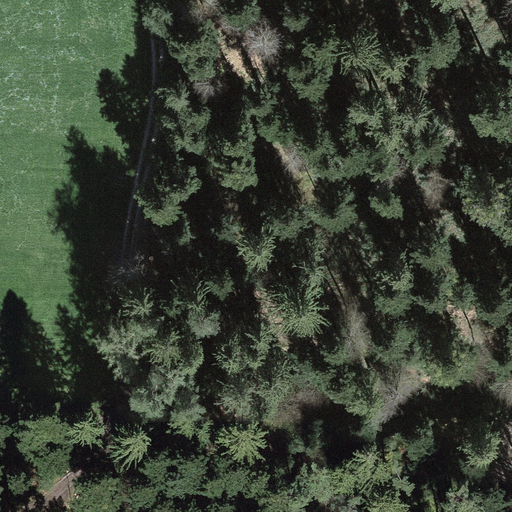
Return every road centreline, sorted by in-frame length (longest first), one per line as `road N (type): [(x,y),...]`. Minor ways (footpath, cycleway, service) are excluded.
road 1 (track): [(123,429),(128,241),(158,77),(147,0)]
road 2 (track): [(123,429),(243,456),(333,511)]
road 3 (track): [(0,428),(123,429)]
